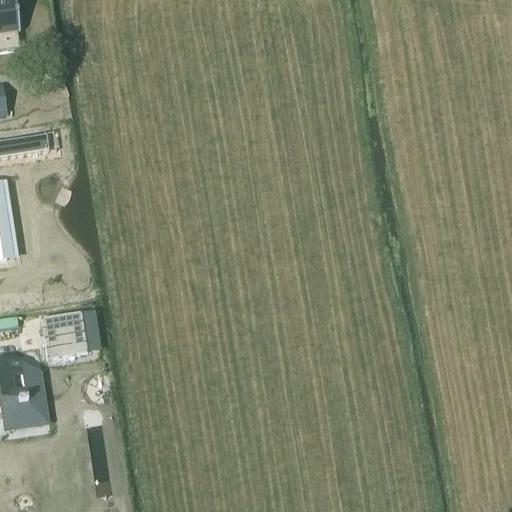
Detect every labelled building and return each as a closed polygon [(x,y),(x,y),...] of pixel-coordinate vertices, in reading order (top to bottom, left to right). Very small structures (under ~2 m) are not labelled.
[(14,3),(0,5),(0,39),(16,37),(19,37),(14,3)] [(54,140),(3,147),(5,162),(56,155),(54,140)] [(0,265),(14,263),(10,230),(17,229),(11,189),(0,190),(0,265)] [(81,318),(41,324),(47,364),(87,358),(81,318)] [(45,428),(39,386),(25,388),(23,376),(0,379),(0,415),(6,415),(9,433),(45,428)]
